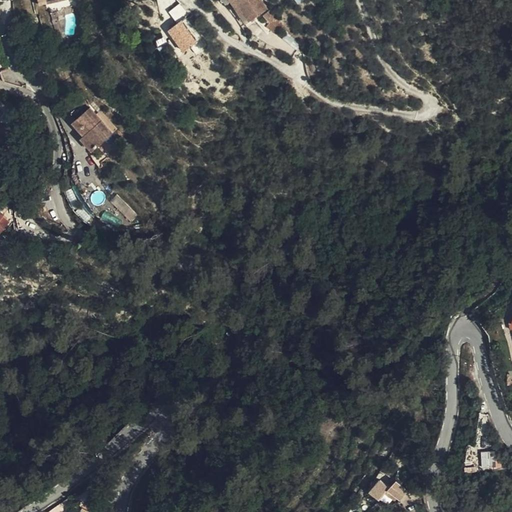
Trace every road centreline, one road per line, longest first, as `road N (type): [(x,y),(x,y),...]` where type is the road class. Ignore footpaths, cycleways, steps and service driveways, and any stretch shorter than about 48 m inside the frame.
road 1 (tertiary): [(436,511),(434,476),(454,410),(459,326),(473,326),(481,339),(489,389),(511,439)]
road 2 (tertiary): [(27,511),(149,418),(165,427),(139,469),(126,511)]
